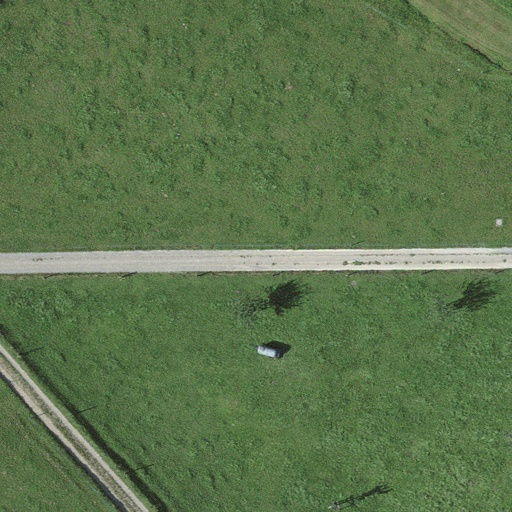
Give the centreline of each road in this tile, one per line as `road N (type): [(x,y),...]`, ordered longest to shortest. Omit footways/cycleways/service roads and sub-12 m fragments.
road 1 (track): [(0,269),(511,264)]
road 2 (track): [(136,511),(0,353)]
